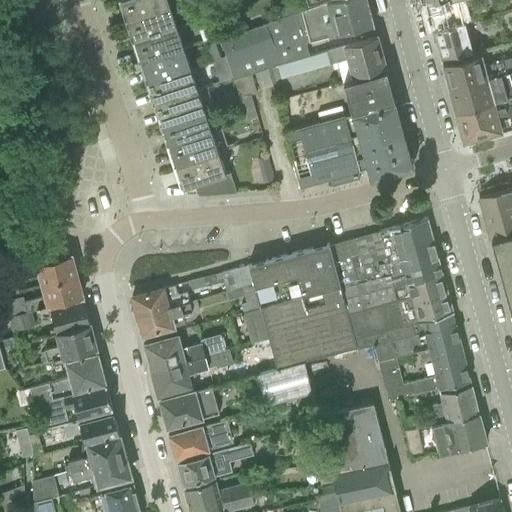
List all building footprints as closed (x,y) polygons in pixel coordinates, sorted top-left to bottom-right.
[(120,0),(128,20),(132,19),(170,6),(174,5),(174,3),(169,5),(167,0),(120,0)] [(298,18),(300,27),(369,8),(366,0),(331,0),(325,2),(296,13),(298,18)] [(457,0),(436,0),(426,3),(433,31),(464,22),(457,0)] [(224,1),(208,9),(213,18),(229,10),(224,1)] [(132,19),(128,20),(134,41),(138,40),(181,26),(181,25),(176,26),(170,6),(132,19)] [(369,8),(300,27),(304,42),(305,42),(374,25),(369,8)] [(296,13),(221,41),(226,57),(233,78),(250,73),(276,65),(308,55),(309,55),(305,42),(304,42),(300,27),(298,18),(296,13)] [(464,22),(433,31),(434,32),(442,60),(461,55),(472,52),(464,22)] [(211,39),(205,24),(198,26),(204,41),(211,39)] [(138,40),(134,41),(141,62),(145,61),(188,47),(188,46),(183,47),(177,28),(181,26),(138,40)] [(308,55),(276,65),(280,79),(347,60),(351,76),(385,66),(377,36),(346,44),(346,42),(342,43),(342,45),(309,55),(308,55)] [(218,59),(213,42),(204,45),(209,62),(212,61),(218,59)] [(145,61),(141,62),(148,83),(152,82),(191,69),(195,67),(195,66),(190,67),(184,49),(188,48),(188,47),(145,61)] [(462,59),(443,64),(449,88),(508,72),(511,70),(511,58),(504,60),(484,66),(480,54),(462,59)] [(218,59),(212,61),(219,83),(233,78),(226,57),(218,59)] [(152,82),(148,83),(155,104),(156,103),(159,102),(197,90),(202,88),(202,87),(197,89),(191,71),(191,69),(152,82)] [(395,102),(386,70),(344,82),(352,113),(395,102)] [(511,70),(508,72),(449,88),(455,112),(511,95),(511,92),(510,84),(511,83),(511,70)] [(250,73),(233,78),(239,98),(250,95),(256,93),(250,73)] [(155,104),(151,105),(151,106),(158,126),(166,123),(204,111),(209,109),(213,108),(206,87),(202,88),(197,90),(159,102),(156,103),(155,104)] [(239,98),(236,99),(242,120),(256,116),(250,95),(239,98)] [(511,95),(455,112),(463,141),(511,127),(511,95)] [(395,102),(352,113),(285,132),(300,188),(331,179),(332,185),(360,177),(359,172),(360,171),(360,169),(367,167),(370,178),(413,166),(395,102)] [(166,123),(158,126),(165,147),(173,144),(207,133),(216,130),(216,129),(211,131),(205,111),(209,110),(209,109),(204,111),(166,123)] [(173,144),(165,147),(172,168),(176,166),(180,165),(217,153),(218,152),(223,151),(227,149),(220,128),(216,130),(207,133),(173,144)] [(180,165),(176,166),(176,167),(177,169),(183,188),(187,186),(195,184),(198,195),(236,192),(229,170),(225,172),(218,152),(217,153),(180,165)] [(266,156),(257,159),(259,168),(269,166),(266,156)] [(490,240),(491,240),(494,239),(511,233),(511,188),(478,197),(490,240)] [(379,230),(330,244),(341,288),(390,274),(391,277),(393,277),(393,278),(401,276),(399,271),(405,269),(408,270),(438,262),(426,217),(379,230)] [(511,318),(511,233),(494,239),(491,240),(511,318)] [(330,244),(249,264),(254,284),(260,307),(269,338),(277,369),(303,362),(356,348),(341,288),(330,244)] [(3,284),(0,285),(0,294),(0,297),(18,292),(15,281),(37,275),(40,286),(76,276),(71,255),(51,260),(0,274),(3,284)] [(390,274),(341,288),(356,348),(373,344),(455,324),(451,312),(452,312),(438,262),(408,270),(405,269),(399,271),(401,276),(393,278),(393,277),(391,277),(390,274)] [(222,272),(227,291),(243,287),(254,284),(249,264),(222,272)] [(43,296),(23,301),(26,312),(30,311),(33,310),(46,307),(63,302),(82,297),(76,276),(40,286),(43,296)] [(247,302),(240,304),(242,312),(260,307),(254,284),(243,287),(247,302)] [(132,296),(137,315),(189,301),(186,291),(177,294),(175,285),(132,296)] [(22,297),(4,302),(9,317),(26,312),(23,301),(22,297)] [(196,299),(189,301),(191,311),(198,309),(196,299)] [(90,325),(83,301),(50,310),(56,334),(90,325)] [(189,301),(137,315),(142,335),(161,330),(175,326),(184,324),(181,313),(191,311),(189,301)] [(260,307),(242,312),(250,343),(269,338),(260,307)] [(26,312),(9,317),(12,330),(34,324),(30,311),(26,312)] [(373,344),(377,361),(427,349),(429,354),(430,360),(463,352),(456,324),(455,324),(373,344)] [(47,348),(43,349),(45,355),(46,361),(50,360),(61,357),(76,353),(96,348),(90,325),(56,334),(55,334),(58,345),(47,348)] [(164,339),(144,344),(149,361),(151,369),(183,361),(205,355),(224,350),(219,334),(201,339),(202,342),(182,347),(179,335),(164,339)] [(183,361),(151,369),(158,395),(177,389),(193,385),(189,372),(208,367),(232,361),(228,348),(224,349),(224,350),(205,355),(183,361)] [(395,357),(377,361),(387,400),(438,388),(438,389),(470,381),(465,361),(463,352),(430,360),(434,376),(402,384),(395,357)] [(49,383),(29,388),(33,403),(52,398),(105,383),(99,361),(97,353),(78,358),(67,361),(64,362),(68,377),(57,380),(49,383)] [(429,354),(420,356),(422,362),(430,360),(429,354)] [(277,369),(258,374),(265,405),(293,397),(310,392),(303,362),(277,369)] [(52,398),(40,401),(47,425),(67,419),(64,409),(75,406),(78,418),(93,414),(112,408),(105,383),(52,398)] [(179,395),(159,400),(167,428),(186,422),(203,418),(218,414),(214,400),(210,386),(196,390),(179,395)] [(432,415),(434,424),(447,421),(478,414),(471,386),(439,394),(440,401),(434,403),(436,414),(432,415)] [(310,392),(293,397),(300,428),(318,424),(310,392)] [(341,511),(400,511),(373,401),(318,413),(331,465),(335,482),(338,495),(341,511)] [(85,444),(99,440),(119,434),(113,413),(63,426),(66,436),(81,432),(85,444)] [(434,424),(431,425),(438,450),(439,455),(466,448),(486,443),(478,414),(447,421),(434,424)] [(413,416),(400,419),(402,430),(415,428),(413,416)] [(224,420),(169,434),(169,436),(175,458),(194,453),(208,450),(207,449),(230,443),(224,420)] [(28,435),(26,428),(15,431),(22,457),(33,454),(28,435)] [(35,454),(43,451),(38,433),(28,435),(33,454),(35,454)] [(68,465),(64,466),(66,472),(70,471),(125,456),(119,434),(99,440),(85,444),(84,444),(84,445),(86,454),(77,457),(67,459),(68,465)] [(195,457),(176,462),(182,485),(202,480),(215,476),(231,472),(228,461),(245,456),(252,454),(249,442),(242,444),(195,457)] [(70,471),(66,472),(67,476),(71,475),(72,481),(92,475),(96,487),(111,483),(130,477),(125,456),(70,471)] [(331,465),(317,467),(320,486),(335,482),(331,465)] [(33,481),(33,492),(43,490),(43,489),(42,487),(40,479),(34,481),(33,481)] [(183,489),(189,510),(251,493),(248,481),(219,489),(216,480),(183,489)] [(323,493),(317,495),(318,500),(338,495),(335,482),(320,486),(323,493)] [(23,484),(11,489),(14,497),(23,493),(23,484)] [(139,511),(132,484),(113,489),(91,495),(88,496),(89,498),(92,511),(139,511)] [(89,488),(78,490),(81,500),(89,498),(88,496),(91,495),(89,488)] [(0,493),(3,501),(14,497),(11,489),(0,492),(0,493)] [(189,510),(189,511),(224,511),(225,511),(254,504),(251,493),(189,510)] [(318,500),(317,500),(320,511),(341,511),(338,495),(318,500)] [(503,511),(499,497),(468,505),(452,509),(452,511),(503,511)] [(36,503),(33,504),(33,511),(54,511),(51,499),(48,499),(36,503)]
